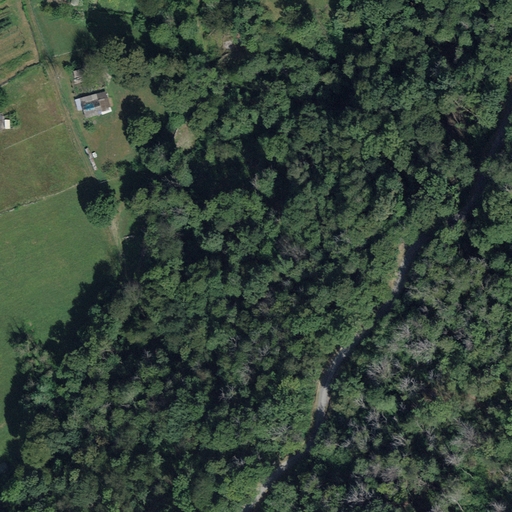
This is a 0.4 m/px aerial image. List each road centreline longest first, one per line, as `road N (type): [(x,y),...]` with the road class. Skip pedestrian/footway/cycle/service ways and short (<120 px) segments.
road 1 (track): [(211,0),(213,139),(43,503),(0,508)]
road 2 (unclassified): [(511,90),(505,131),(468,210),(408,247),(388,303),(325,379),(310,446),(275,472),(244,511)]
road 3 (track): [(26,0),(121,268),(124,328)]
